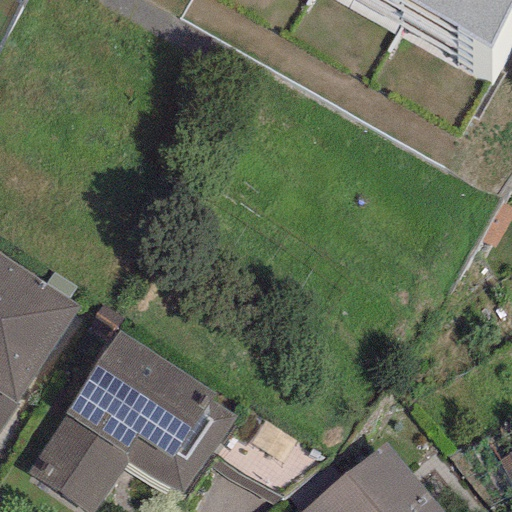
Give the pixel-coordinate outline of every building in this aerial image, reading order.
[(511,0),(406,0),(488,45),(510,4),(511,5),(511,0)] [(0,256),(0,426),(78,306),(0,256)] [(214,394),(117,332),(26,473),(86,511),(93,511),(126,462),(182,497),(235,416),(210,400),(214,394)] [(386,443),(300,511),(412,511),(430,499),(386,443)] [(439,511),(430,499),(412,511),(439,511)]
